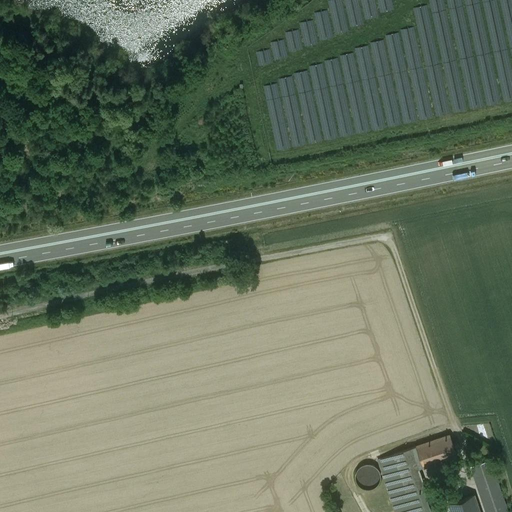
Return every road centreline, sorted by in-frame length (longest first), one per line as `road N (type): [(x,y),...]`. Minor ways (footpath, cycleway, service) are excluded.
road 1 (trunk): [(0,261),(511,162)]
road 2 (trunk): [(511,150),(0,249)]
